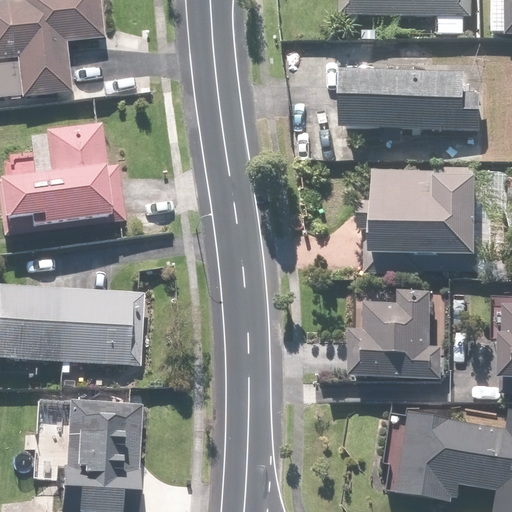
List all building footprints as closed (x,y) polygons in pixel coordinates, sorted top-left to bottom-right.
[(104,40),(97,0),(17,0),(19,7),(0,10),(0,104),(72,94),(64,46),(104,40)] [(338,0),(339,21),(436,21),(436,39),(462,39),(462,21),(471,21),(471,0),(338,0)] [(511,0),(491,0),(490,39),(511,39),(511,0)] [(462,82),(342,82),(342,137),(478,138),(478,99),(462,99),(462,82)] [(103,171),(98,128),(9,139),(14,181),(0,182),(0,238),(106,226),(102,192),(119,190),(116,169),(103,171)] [(420,266),(475,268),(478,170),(448,169),(448,179),(369,177),(366,281),(419,283),(420,266)] [(140,297),(0,291),(0,363),(137,369),(140,297)] [(511,297),(498,297),(494,383),(511,384),(511,297)] [(352,299),(348,385),(441,389),(443,355),(430,354),(432,302),(352,299)] [(134,511),(139,409),(123,408),(123,397),(66,395),(63,453),(57,453),(54,511),(134,511)] [(511,511),(511,416),(504,415),(501,432),(405,420),(396,497),(455,504),(457,488),(494,493),(491,511),(511,511)]
